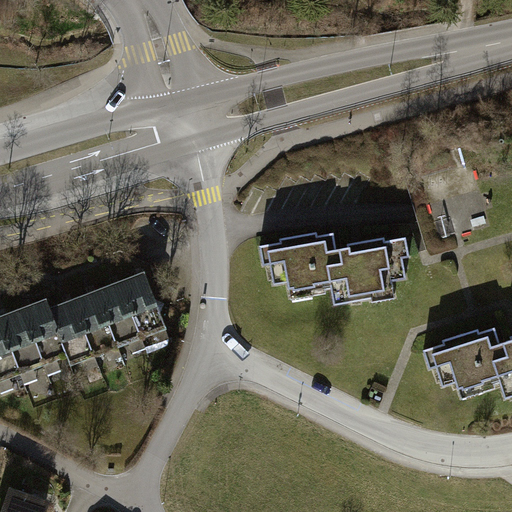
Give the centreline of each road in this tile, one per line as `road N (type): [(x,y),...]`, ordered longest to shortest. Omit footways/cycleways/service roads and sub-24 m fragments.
road 1 (residential): [(511,448),(432,447),(375,429),(208,347)]
road 2 (secondary): [(473,52),(432,45),(178,106)]
road 3 (secondary): [(189,138),(437,74),(473,52)]
road 4 (residential): [(208,347),(215,273),(208,196),(189,138)]
road 5 (secondary): [(0,194),(189,138)]
road 6 (secondary): [(178,106),(0,154)]
road 7 (residential): [(141,511),(134,505),(208,347)]
